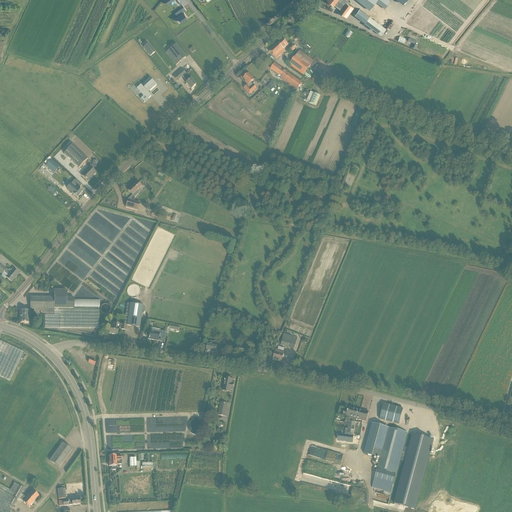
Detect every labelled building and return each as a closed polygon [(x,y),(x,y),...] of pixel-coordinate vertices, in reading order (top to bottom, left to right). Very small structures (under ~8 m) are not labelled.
[(328,0),(337,7),(340,3),(344,5),(339,12),(343,15),(347,18),(354,8),(348,4),(350,2),(347,0),(328,0)] [(390,1),(389,0),(357,0),(360,2),(370,9),(376,1),(385,8),(390,1)] [(184,7),(175,13),(176,14),(182,22),(184,20),(188,17),(184,12),(186,10),(184,7)] [(360,8),(355,15),(365,23),(370,16),(368,14),(360,8)] [(381,34),(386,28),(370,16),(365,23),(364,24),(368,27),(369,25),(381,34)] [(276,60),(285,51),(284,50),(288,45),(282,39),(276,45),(276,44),(268,51),(276,60)] [(143,48),(150,57),(155,53),(148,44),(143,48)] [(186,57),(176,45),(165,53),(175,66),(186,57)] [(289,65),(293,68),(304,75),(314,61),(304,54),(299,51),(289,65)] [(270,69),(278,75),(282,77),(280,79),(297,91),(302,83),(274,63),(270,69)] [(186,84),(188,86),(191,90),(196,85),(193,81),(191,79),(190,80),(181,70),(173,77),(177,81),(182,76),(187,82),(186,84)] [(244,89),(247,92),(249,95),(256,89),(254,86),(253,86),(251,83),(254,81),(252,78),(248,74),(243,79),(246,82),(245,82),(248,86),(247,86),(244,89)] [(148,93),(156,86),(149,78),(143,84),(146,87),(144,89),(141,85),(137,89),(144,96),(141,99),(144,102),(151,96),(148,93)] [(316,106),(321,96),(313,93),(309,103),(316,106)] [(72,145),(63,154),(78,168),(87,159),(72,145)] [(38,168),(41,163),(33,159),(30,164),(38,168)] [(51,161),(46,167),(54,173),(59,167),(51,161)] [(96,173),(92,169),(89,167),(81,176),(84,178),(88,182),(91,178),(90,178),(92,176),(92,177),(96,173)] [(79,189),(82,185),(75,180),(70,185),(76,190),(73,194),(77,198),(82,192),(79,189)] [(135,198),(138,194),(136,192),(141,187),(137,182),(131,188),(128,191),(132,195),(135,198)] [(128,200),(125,208),(137,211),(140,203),(128,200)] [(0,264),(0,272),(2,274),(2,276),(5,278),(6,278),(8,279),(11,282),(14,279),(18,274),(19,274),(13,269),(12,271),(10,270),(9,271),(8,272),(6,270),(0,265),(0,264)] [(67,297),(67,291),(54,291),(54,298),(54,313),(54,315),(60,315),(60,309),(73,309),(74,298),(67,297)] [(34,315),(39,315),(42,315),(42,313),(54,313),(54,298),(30,298),(30,310),(34,310),(34,315)] [(140,327),(140,322),(143,306),(130,304),(127,326),(140,327)] [(99,328),(99,323),(99,316),(99,309),(73,309),(60,309),(60,315),(54,315),(45,315),(45,323),(45,328),(99,328)] [(20,312),(20,324),(29,324),(29,312),(20,312)] [(125,330),(126,325),(115,324),(114,327),(110,327),(109,334),(117,335),(118,328),(121,329),(121,330),(125,330)] [(150,331),(149,333),(148,333),(147,333),(146,334),(146,336),(146,337),(147,337),(149,338),(148,340),(153,340),(158,341),(159,337),(161,338),(160,340),(164,341),(166,333),(160,331),(159,333),(150,331)] [(294,349),(297,338),(284,334),(281,345),(294,349)] [(215,353),(216,348),(217,346),(217,343),(209,341),(208,344),(207,347),(206,352),(215,353)] [(19,356),(21,352),(0,342),(0,377),(8,381),(19,356)] [(237,346),(236,353),(246,355),(247,348),(237,346)] [(282,362),(283,357),(284,352),(276,350),(274,354),(273,359),(282,362)] [(232,391),(232,390),(233,386),(231,386),(232,380),(225,379),(224,384),(223,391),(230,393),(231,390),(232,391)] [(218,416),(226,417),(228,404),(220,403),(218,416)] [(398,425),(402,410),(383,405),(379,420),(398,425)] [(344,411),(343,415),(346,416),(356,419),(356,420),(366,422),(369,413),(359,410),(359,411),(348,408),(347,412),(344,411)] [(364,454),(380,459),(379,462),(372,488),(391,493),(398,468),(407,433),(388,428),(372,424),(364,454)] [(394,504),(414,510),(433,440),(413,435),(394,504)] [(72,450),(62,443),(49,461),(59,468),(72,450)] [(109,467),(111,467),(111,469),(112,471),(116,470),(116,469),(116,467),(116,465),(121,464),(121,456),(114,457),(109,457),(110,463),(109,463),(109,467)] [(136,458),(129,458),(130,467),(136,467),(136,468),(140,468),(139,462),(136,462),(136,458)] [(335,473),(337,468),(308,461),(306,468),(321,472),(323,467),(327,468),(328,467),(332,468),(331,472),(335,473)] [(69,474),(71,498),(83,497),(81,473),(69,474)] [(0,511),(10,511),(11,510),(13,507),(8,504),(9,503),(14,506),(18,498),(24,489),(19,486),(14,483),(10,491),(0,485),(0,511)] [(27,497),(33,502),(39,497),(32,491),(28,495),(27,497)] [(33,502),(27,497),(26,498),(24,496),(23,497),(20,500),(29,508),(33,502)]
